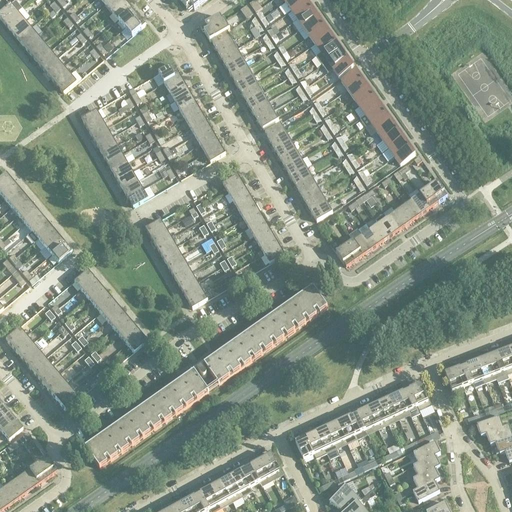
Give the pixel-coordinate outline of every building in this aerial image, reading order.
[(126,3),(123,0),(114,0),(106,7),(112,15),(126,3)] [(182,0),(181,0),(180,1),(187,10),(191,7),(194,11),(208,0),(207,0),(182,0)] [(292,0),(286,5),(292,13),(307,2),(305,0),(292,0)] [(16,2),(11,6),(0,15),(0,19),(5,25),(18,14),(23,10),(16,2)] [(312,10),(307,2),(292,13),(297,21),(314,10),(312,10)] [(133,11),(126,3),(112,15),(119,23),(133,11)] [(314,10),(297,21),(303,30),(318,19),(313,11),(314,10)] [(139,19),(133,11),(119,23),(126,30),(139,19)] [(25,22),(18,14),(5,25),(11,33),(25,22)] [(220,18),(213,22),(205,27),(208,32),(204,34),(210,44),(211,43),(211,42),(227,33),(227,34),(230,32),(224,22),(223,23),(220,18)] [(146,27),(139,19),(126,30),(132,39),(146,27)] [(324,27),(318,19),(303,30),(309,38),(326,27),(325,26),(324,27)] [(31,30),(25,22),(11,33),(18,41),(31,30)] [(326,27),(309,38),(315,46),(330,36),(325,28),(326,27)] [(38,37),(31,30),(18,41),(24,49),(38,37)] [(211,42),(211,43),(216,51),(215,52),(232,42),(227,34),(227,33),(211,42)] [(336,44),(330,36),(315,46),(321,55),(337,43),(336,44)] [(45,45),(38,37),(24,49),(31,57),(45,45)] [(237,51),(232,42),(215,52),(216,51),(221,60),(220,61),(237,51)] [(337,43),(321,55),(316,58),(322,67),(342,52),(336,44),(337,43)] [(51,53),(45,45),(31,57),(38,64),(51,53)] [(107,53),(104,49),(99,52),(103,57),(107,53)] [(242,60),(237,51),(220,61),(222,60),(226,69),(225,69),(225,70),(242,60)] [(348,61),(342,52),(322,67),(328,75),(333,71),(349,60),(348,61)] [(58,61),(51,53),(38,64),(44,72),(58,61)] [(248,68),(242,60),(225,70),(227,69),(232,78),(230,78),(248,68)] [(349,60),(333,71),(339,80),(354,70),(354,69),(348,61),(349,60)] [(64,69),(58,61),(44,72),(51,80),(64,69)] [(179,76),(174,67),(159,76),(164,85),(179,76)] [(253,77),(248,68),(230,78),(231,79),(232,78),(237,86),(236,87),(253,77)] [(71,76),(64,69),(51,80),(57,88),(71,76)] [(341,83),(347,92),(364,81),(362,81),(357,73),(356,73),(341,83)] [(78,85),(71,76),(57,88),(64,96),(78,85)] [(185,85),(179,76),(164,85),(169,94),(185,85)] [(258,86),(253,77),(236,87),(236,88),(237,87),(242,95),(241,96),(258,86)] [(364,81),(347,92),(353,101),(368,90),(363,82),(364,81)] [(190,94),(185,85),(169,94),(174,103),(190,94)] [(263,95),(258,86),(241,96),(242,96),(247,104),(246,105),(263,95)] [(374,98),(368,90),(353,101),(359,109),(375,97),(374,98)] [(195,103),(190,94),(174,103),(180,112),(195,103)] [(268,104),(263,95),(246,105),(247,104),(252,113),(251,114),(268,104)] [(376,98),(375,97),(359,109),(365,117),(380,107),(374,98),(376,98)] [(200,112),(195,103),(180,112),(185,120),(200,112)] [(273,113),(268,104),(251,114),(252,113),(257,122),(256,122),(256,123),(273,113)] [(386,115),(380,107),(365,117),(360,121),(366,129),(371,126),(387,114),(386,115)] [(82,121),(87,130),(102,121),(97,112),(82,121)] [(205,120),(200,112),(185,120),(190,129),(205,120)] [(279,122),(273,113),(256,123),(258,122),(263,131),(279,122)] [(387,114),(371,126),(377,134),(392,123),(386,115),(387,114)] [(210,129),(205,120),(190,129),(195,138),(210,129)] [(107,130),(102,121),(87,130),(92,139),(107,130)] [(398,131),(392,123),(377,134),(383,142),(399,131),(398,131)] [(269,144),(269,145),(286,135),(281,125),(265,134),(265,135),(270,144),(269,144)] [(215,138),(210,129),(195,138),(200,147),(215,138)] [(113,139),(107,130),(92,139),(97,148),(113,139)] [(399,131),(383,142),(389,151),(404,140),(398,132),(399,131)] [(291,143),(286,135),(269,145),(270,144),(275,152),(274,153),(291,143)] [(221,147),(215,138),(200,147),(205,156),(221,147)] [(118,148),(113,139),(97,148),(102,157),(118,148)] [(409,148),(404,140),(389,151),(394,159),(411,147),(409,148)] [(297,152),(291,143),(274,153),(274,154),(276,153),(281,161),(279,162),(297,152)] [(226,156),(221,147),(205,156),(211,165),(226,156)] [(411,148),(411,147),(394,159),(401,168),(415,158),(415,157),(415,158),(416,157),(415,157),(410,149),(411,148)] [(123,157),(118,148),(102,157),(108,165),(123,157)] [(302,161),(297,152),(279,162),(281,162),(286,170),(284,171),(302,161)] [(128,165),(123,157),(108,165),(113,174),(128,165)] [(422,163),(419,158),(414,162),(417,166),(422,163)] [(307,170),(302,161),(284,171),(285,171),(286,170),(291,179),(290,180),(307,170)] [(133,174),(128,165),(113,174),(118,183),(133,174)] [(312,179),(307,170),(290,180),(291,179),(296,188),(295,188),(295,189),(312,179)] [(138,183),(133,174),(118,183),(123,192),(138,183)] [(0,179),(0,193),(12,183),(5,175),(0,179)] [(223,186),(228,195),(244,186),(238,177),(223,186)] [(317,187),(312,179),(295,189),(296,188),(301,197),(300,197),(317,187)] [(19,191),(12,183),(0,193),(0,196),(5,202),(19,191)] [(143,192),(138,183),(123,192),(128,201),(143,192)] [(437,184),(429,190),(439,205),(448,199),(437,184)] [(249,195),(244,186),(228,195),(233,204),(249,195)] [(322,196),(317,187),(300,197),(300,198),(301,197),(306,205),(305,206),(322,196)] [(439,205),(429,190),(420,196),(431,211),(439,205)] [(25,199),(19,191),(5,202),(12,210),(25,199)] [(149,201),(143,192),(128,201),(134,210),(149,201)] [(254,204),(249,195),(233,204),(239,213),(254,204)] [(327,205),(322,196),(305,206),(306,206),(311,214),(310,215),(327,205)] [(431,211),(420,196),(412,202),(422,216),(431,211)] [(32,206),(25,199),(12,210),(18,218),(32,206)] [(422,216),(412,202),(404,208),(414,222),(422,216)] [(259,213),(254,204),(239,213),(244,221),(259,213)] [(333,214),(327,205),(310,215),(312,215),(317,223),(317,224),(317,223),(333,214)] [(38,214),(32,206),(18,218),(25,226),(38,214)] [(414,222),(404,208),(395,214),(405,228),(414,222)] [(264,221),(259,213),(244,221),(249,230),(264,221)] [(45,222),(38,214),(25,226),(31,233),(45,222)] [(405,228),(395,214),(387,220),(397,234),(405,228)] [(387,220),(384,216),(376,222),(378,226),(389,240),(397,234),(387,220)] [(191,217),(182,222),(185,228),(194,223),(191,217)] [(269,230),(264,221),(249,230),(254,239),(269,230)] [(51,230),(45,222),(31,233),(38,241),(51,230)] [(166,231),(161,222),(146,231),(151,240),(166,231)] [(326,230),(323,226),(318,230),(321,234),(326,230)] [(389,240),(378,226),(370,232),(380,246),(389,240)] [(58,238),(51,230),(38,241),(44,249),(58,238)] [(274,239),(269,230),(254,239),(259,248),(274,239)] [(172,240),(166,231),(151,240),(156,249),(172,240)] [(380,246),(370,232),(362,237),(372,252),(380,246)] [(372,252),(362,237),(353,243),(364,258),(372,252)] [(65,246),(58,238),(44,249),(51,257),(65,246)] [(280,248),(274,239),(259,248),(264,257),(280,248)] [(177,249),(172,240),(156,249),(161,258),(177,249)] [(364,258),(353,243),(345,249),(355,264),(364,258)] [(346,270),(355,264),(345,249),(342,244),(333,250),(346,270)] [(71,254),(65,246),(51,257),(58,265),(71,254)] [(285,257),(280,248),(264,257),(270,266),(285,257)] [(182,258),(177,249),(161,258),(167,266),(182,258)] [(187,266),(182,258),(167,266),(172,275),(187,266)] [(192,275),(187,266),(172,275),(177,284),(192,275)] [(94,280),(87,272),(73,284),(80,292),(94,280)] [(197,284),(192,275),(177,284),(182,293),(197,284)] [(100,288),(94,280),(80,292),(87,300),(100,288)] [(202,293),(197,284),(182,293),(187,302),(202,293)] [(312,287),(301,295),(203,364),(219,387),(328,310),(313,289),(312,287)] [(107,296),(100,288),(87,300),(93,307),(107,296)] [(208,302),(202,293),(187,302),(193,311),(208,302)] [(114,304),(107,296),(93,307),(100,315),(114,304)] [(120,312),(114,304),(100,315),(107,323),(120,312)] [(127,319),(120,312),(107,323),(113,331),(127,319)] [(133,327),(127,319),(113,331),(120,339),(133,327)] [(140,335),(133,327),(120,339),(126,346),(140,335)] [(26,338),(19,330),(5,341),(12,349),(26,338)] [(147,343),(140,335),(126,346),(133,355),(147,343)] [(32,346),(26,338),(12,349),(19,357),(32,346)] [(36,343),(32,346),(19,357),(25,365),(39,353),(38,353),(42,350),(36,343)] [(511,357),(510,351),(499,355),(507,376),(511,374),(511,357)] [(45,361),(39,353),(25,365),(32,373),(45,361)] [(507,376),(499,355),(488,359),(496,380),(507,376)] [(496,380),(488,359),(478,363),(486,384),(496,380)] [(52,369),(45,361),(32,373),(38,381),(52,369)] [(486,384),(478,363),(467,368),(473,385),(475,389),(486,384)] [(107,368),(103,372),(107,377),(111,373),(107,368)] [(206,374),(202,368),(197,371),(202,377),(202,378),(203,378),(204,379),(205,378),(206,378),(206,377),(207,376),(207,375),(206,374)] [(473,385),(467,368),(456,372),(463,389),(473,385)] [(58,377),(52,369),(38,381),(45,388),(58,377)] [(209,394),(193,371),(84,447),(85,450),(100,470),(209,394)] [(463,389),(456,372),(445,376),(453,397),(465,393),(463,389)] [(105,379),(101,374),(96,377),(100,382),(105,379)] [(65,385),(58,377),(45,388),(51,396),(65,385)] [(71,393),(65,385),(51,396),(58,404),(71,393)] [(430,407),(421,386),(410,391),(418,408),(419,412),(430,407)] [(418,408),(410,391),(400,396),(408,413),(418,408)] [(78,401),(71,393),(58,404),(65,412),(78,401)] [(408,413),(400,396),(389,401),(399,421),(409,416),(408,413)] [(399,421),(389,401),(379,406),(388,426),(399,421)] [(4,406),(0,409),(0,422),(10,414),(9,415),(3,407),(4,406)] [(388,426),(379,406),(369,411),(378,431),(388,426)] [(378,431),(369,411),(358,415),(366,433),(367,436),(378,431)] [(10,414),(0,422),(0,432),(2,435),(17,422),(16,423),(9,415),(10,414)] [(366,433),(358,415),(348,420),(356,437),(366,433)] [(503,430),(500,419),(477,427),(481,438),(487,436),(486,436),(504,430),(503,430)] [(356,437),(348,420),(337,425),(347,445),(357,441),(356,437)] [(17,422),(2,435),(9,443),(22,431),(23,431),(22,430),(22,431),(16,423),(17,422)] [(347,445),(337,425),(327,430),(336,450),(347,445)] [(511,436),(509,428),(503,430),(504,430),(486,436),(487,436),(490,447),(496,445),(511,439),(511,436)] [(336,450),(327,430),(317,435),(326,455),(336,450)] [(31,439),(28,434),(23,438),(26,442),(31,439)] [(326,455),(317,435),(306,439),(314,457),(316,460),(326,455)] [(314,457),(306,439),(295,444),(303,461),(314,457)] [(511,439),(496,445),(500,456),(505,454),(505,453),(511,451),(511,439)] [(441,455),(435,444),(414,455),(419,465),(419,466),(435,458),(441,455)] [(282,476),(272,456),(261,462),(272,482),(282,476)] [(419,466),(419,465),(413,468),(419,478),(419,479),(435,471),(440,468),(435,458),(419,466)] [(46,460),(37,466),(47,480),(56,474),(46,460)] [(272,482),(261,462),(251,468),(260,484),(262,488),(272,482)] [(47,480),(37,466),(29,472),(39,486),(47,480)] [(260,484),(251,468),(241,473),(250,489),(260,484)] [(419,479),(419,478),(413,481),(418,491),(419,492),(435,483),(435,484),(440,481),(435,471),(419,479)] [(39,486),(29,472),(21,478),(31,492),(39,486)] [(250,489),(241,473),(231,479),(242,498),(252,493),(250,489)] [(389,473),(384,476),(387,482),(392,479),(389,473)] [(31,492),(21,478),(12,484),(22,498),(31,492)] [(242,498),(231,479),(221,484),(232,504),(242,498)] [(395,485),(392,479),(387,482),(390,487),(395,485)] [(419,492),(418,491),(413,494),(419,505),(420,504),(421,508),(429,504),(427,501),(440,494),(435,484),(435,483),(419,492)] [(22,498),(12,484),(4,490),(14,504),(22,498)] [(232,504),(221,484),(211,490),(222,509),(232,504)] [(330,505),(343,511),(348,511),(358,504),(360,502),(346,488),(330,505)] [(14,504),(4,490),(0,492),(0,502),(6,510),(14,504)] [(217,511),(222,509),(211,490),(201,495),(210,511),(217,511)] [(372,492),(362,501),(365,504),(376,498),(372,492)] [(400,494),(394,496),(397,502),(403,499),(400,494)] [(209,511),(210,511),(201,495),(191,501),(197,511),(209,511)] [(405,505),(403,499),(397,502),(400,508),(405,505)] [(197,511),(191,501),(181,506),(184,511),(197,511)]
